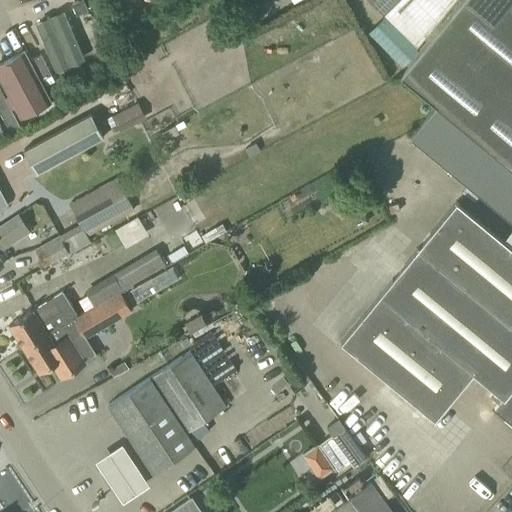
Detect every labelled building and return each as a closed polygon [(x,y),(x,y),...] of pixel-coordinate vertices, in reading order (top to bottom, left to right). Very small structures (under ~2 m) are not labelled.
[(370,0),(385,14),(416,46),(453,0),(370,0)] [(511,0),(460,0),(400,74),(437,105),(511,166),(511,0)] [(37,24),(57,71),(84,59),(64,12),(37,24)] [(52,102),(44,86),(24,50),(0,62),(0,77),(21,118),(52,102)] [(30,58),(41,79),(51,74),(40,53),(30,58)] [(0,101),(0,111),(11,130),(20,126),(5,98),(0,101)] [(122,131),(146,114),(135,99),(111,115),(122,131)] [(103,136),(91,114),(24,150),(36,172),(103,136)] [(134,209),(132,206),(127,195),(117,176),(69,202),(87,235),(134,209)] [(342,195),(333,201),(342,216),(351,211),(342,195)] [(511,422),(511,247),(456,201),(341,341),(434,418),(473,372),(494,389),(489,395),(498,403),(494,408),(511,422)] [(0,264),(3,262),(0,257),(0,249),(30,230),(19,213),(0,225),(0,264)] [(148,233),(137,215),(114,229),(116,231),(101,240),(109,253),(123,244),(125,247),(148,233)] [(64,234),(36,249),(45,264),(72,250),(64,234)] [(120,291),(166,264),(158,251),(87,292),(94,305),(120,291)] [(47,332),(77,314),(61,290),(9,324),(24,348),(48,332),(47,332)] [(24,348),(39,371),(52,363),(60,376),(77,365),(85,361),(84,360),(96,353),(86,337),(132,311),(120,291),(94,305),(77,314),(47,332),(48,332),(24,348)] [(153,472),(170,461),(195,444),(186,431),(226,405),(190,349),(108,404),(153,472)] [(338,440),(324,449),(338,470),(352,460),(355,465),(366,457),(338,417),(327,424),(333,432),(338,440)] [(87,459),(115,501),(142,483),(114,441),(87,459)] [(334,468),(317,443),(301,453),(318,479),(334,468)] [(124,454),(142,480),(149,475),(130,449),(124,454)] [(337,490),(306,511),(393,511),(371,481),(344,500),(337,490)] [(201,511),(191,497),(169,511),(201,511)]
